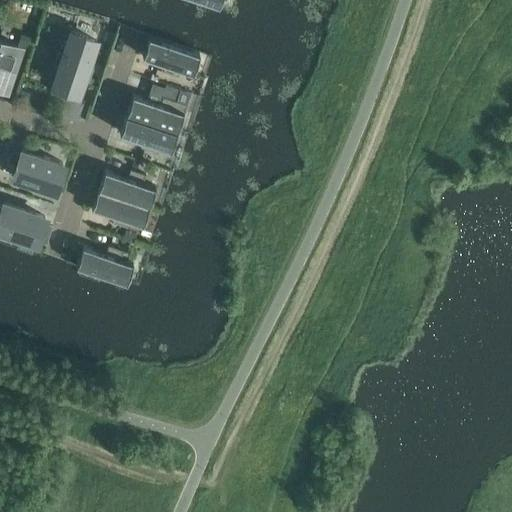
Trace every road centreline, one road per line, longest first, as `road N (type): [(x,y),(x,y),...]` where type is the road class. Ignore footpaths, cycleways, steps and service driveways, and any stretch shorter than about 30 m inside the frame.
road 1 (unknown): [(0,420),(128,473),(193,484),(215,478),(366,174),(427,0)]
road 2 (residential): [(98,136),(62,252)]
